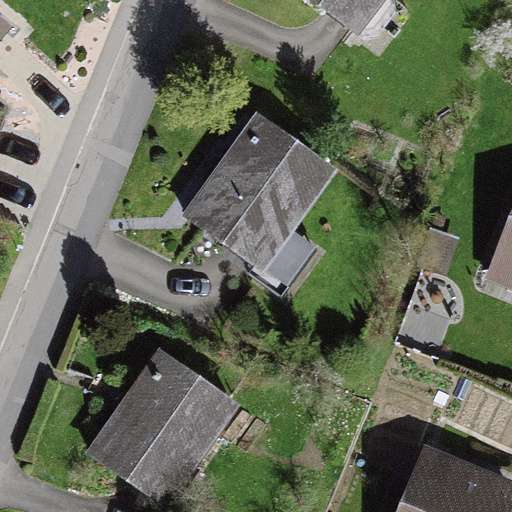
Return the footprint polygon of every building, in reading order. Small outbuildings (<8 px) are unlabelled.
[(313,0),(351,29),(373,0),(313,0)] [(263,123),(225,178),(220,175),(189,218),(255,266),(326,168),(263,123)] [(511,139),(503,163),(511,166),(494,210),(511,216),(511,139)] [(127,414),(123,411),(92,455),(160,503),(229,404),(166,359),(127,414)] [(500,511),(509,490),(432,460),(412,511),(500,511)] [(509,490),(500,511),(511,511),(511,507),(506,505),(511,491),(509,490)]
